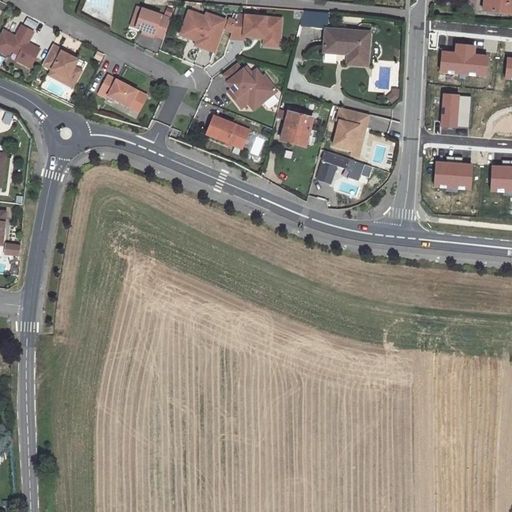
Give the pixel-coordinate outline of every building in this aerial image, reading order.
[(485,2),(484,11),(511,13),(511,0),(488,0),(488,2),(485,2)] [(134,26),(141,7),(136,5),(129,24),(134,26)] [(162,37),(169,17),(141,7),(134,26),(145,30),(144,33),(152,35),(153,33),(162,37)] [(213,49),(222,24),(204,18),(204,16),(187,10),(179,33),(196,39),(201,41),(199,45),(213,49)] [(222,24),(224,19),(206,12),(204,16),(204,18),(222,24)] [(280,18),(237,13),(228,36),(242,38),(243,35),(252,36),(253,33),(259,34),(259,36),(262,37),(277,38),(280,18)] [(14,35),(1,28),(0,30),(0,50),(4,53),(9,51),(11,48),(19,52),(15,59),(29,66),(38,48),(26,41),(32,30),(20,24),(14,35)] [(366,65),(369,32),(324,29),(322,52),(346,54),(346,55),(347,55),(353,61),(353,64),(366,65)] [(277,38),(262,37),(262,44),(277,45),(277,38)] [(507,43),(472,40),(469,63),(480,64),(484,65),(481,94),(501,96),(507,43)] [(48,73),(58,78),(61,73),(74,80),(80,69),(72,65),(76,58),(60,50),(61,49),(51,43),(41,63),(51,68),(48,73)] [(246,101),(256,94),(261,100),(276,89),(263,73),(261,75),(255,68),(250,72),(245,65),(241,69),(236,62),(222,73),(227,79),(225,81),(230,87),(236,95),(233,97),(240,106),(246,101)] [(61,73),(58,78),(71,86),(74,80),(61,73)] [(106,94),(128,105),(136,89),(106,73),(97,90),(106,94)] [(236,95),(230,87),(227,90),(233,97),(236,95)] [(256,94),(246,101),(252,108),(261,100),(256,94)] [(299,108),(289,106),(280,140),(304,146),(305,143),(311,145),(312,144),(316,132),(314,131),(309,129),(312,118),(298,114),(299,108)] [(365,113),(339,106),(335,119),(338,120),(331,144),(351,149),(353,141),(360,143),(364,126),(362,126),(365,113)] [(240,146),(247,128),(212,114),(205,132),(223,139),(222,142),(229,145),(230,142),(240,146)] [(351,149),(350,152),(357,154),(360,143),(353,141),(351,149)] [(325,151),(316,179),(329,183),(335,166),(349,171),(347,177),(357,181),(363,164),(325,151)]
